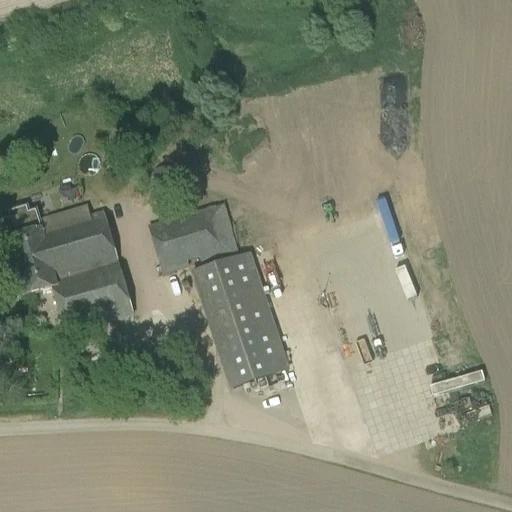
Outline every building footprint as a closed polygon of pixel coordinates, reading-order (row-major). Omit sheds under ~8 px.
[(150,228),(163,277),(190,270),(188,264),(199,262),(201,266),(239,256),(224,207),(150,228)] [(55,284),(118,266),(103,216),(42,234),(36,214),(28,216),(27,210),(9,215),(10,221),(3,223),(15,262),(33,256),(31,252),(45,248),(55,284)] [(33,256),(15,262),(26,300),(53,292),(66,337),(133,318),(118,266),(55,284),(45,248),(31,252),(33,256)] [(249,258),(192,277),(230,392),(287,373),(249,258)] [(463,428),(483,422),(486,431),(492,430),(486,408),(460,415),(463,428)] [(482,424),(452,433),(455,444),(486,435),(482,424)]
